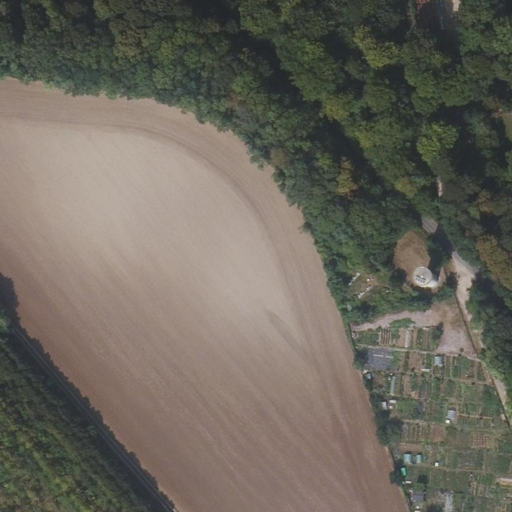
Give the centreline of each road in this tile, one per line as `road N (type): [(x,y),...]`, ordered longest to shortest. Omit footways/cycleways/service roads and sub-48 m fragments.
road 1 (unclassified): [(447,242),(220,0)]
road 2 (track): [(174,511),(0,308)]
road 3 (track): [(447,242),(407,0)]
road 4 (unclassified): [(511,414),(447,242)]
